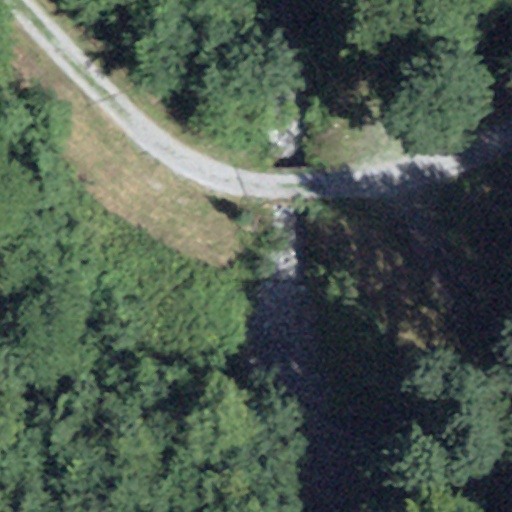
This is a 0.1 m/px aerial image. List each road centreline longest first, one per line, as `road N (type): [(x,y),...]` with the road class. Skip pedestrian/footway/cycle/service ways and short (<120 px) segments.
road 1 (track): [(9,0),(127,125),(208,174),(263,186)]
road 2 (track): [(511,143),(423,200),(263,186)]
road 3 (track): [(423,200),(447,279),(511,414)]
